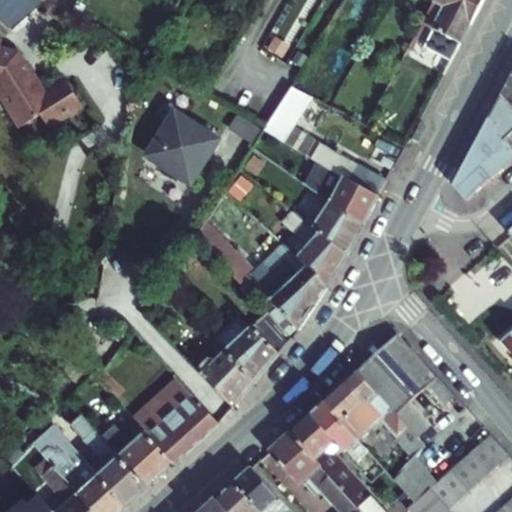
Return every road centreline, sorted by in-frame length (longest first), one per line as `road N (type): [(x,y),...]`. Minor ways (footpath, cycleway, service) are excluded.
road 1 (secondary): [(376,273),(312,367),(158,511)]
road 2 (secondary): [(511,17),(412,210)]
road 3 (residential): [(511,422),(376,273)]
